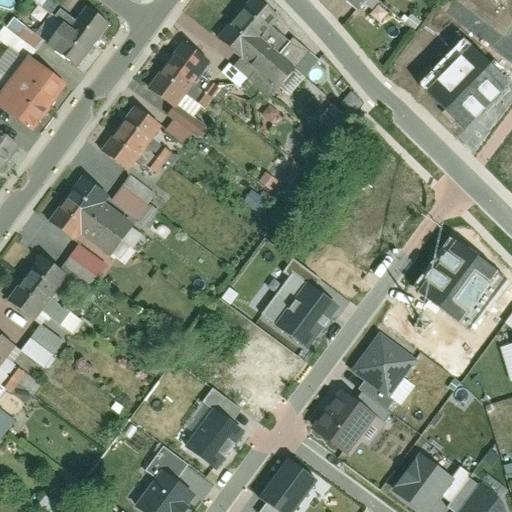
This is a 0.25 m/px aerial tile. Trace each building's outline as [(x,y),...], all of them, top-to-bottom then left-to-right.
[(254,0),(252,0),(217,40),(276,92),(296,70),(261,39),(271,28),(278,21),(254,0)] [(367,0),(341,0),(356,13),(367,0)] [(48,48),(71,67),(78,67),(112,26),(88,6),(76,22),(72,18),(48,48)] [(289,44),(271,28),(261,39),(296,70),(310,54),(293,39),(289,44)] [(175,29),(140,77),(167,97),(202,49),(175,29)] [(419,87),(463,131),(508,85),(464,41),(419,87)] [(0,99),(0,111),(30,134),(66,85),(30,59),(0,99)] [(235,88),(244,79),(231,64),(222,72),(235,88)] [(128,95),(92,142),(118,162),(154,115),(128,95)] [(0,172),(19,147),(0,133),(0,172)] [(75,167),(40,211),(68,233),(73,227),(103,249),(129,216),(100,193),(103,189),(75,167)] [(33,244),(0,289),(0,291),(27,311),(61,264),(33,244)] [(455,245),(419,295),(461,325),(497,276),(455,245)] [(273,326),(307,350),(339,306),(304,282),(273,326)] [(511,313),(503,326),(511,331),(511,313)] [(44,370),(64,344),(39,325),(20,351),(44,370)] [(0,327),(0,345),(9,333),(0,327)] [(379,343),(355,376),(388,400),(412,367),(379,343)] [(339,390),(310,429),(348,457),(358,444),(366,450),(385,425),(339,390)] [(186,448),(216,470),(244,431),(214,409),(186,448)] [(390,492),(418,511),(429,511),(453,479),(418,453),(390,492)] [(296,511),(316,484),(290,466),(262,505),(271,511),(296,511)] [(133,508),(138,511),(183,511),(195,495),(161,470),(133,508)] [(511,511),(478,488),(460,511),(511,511)]
